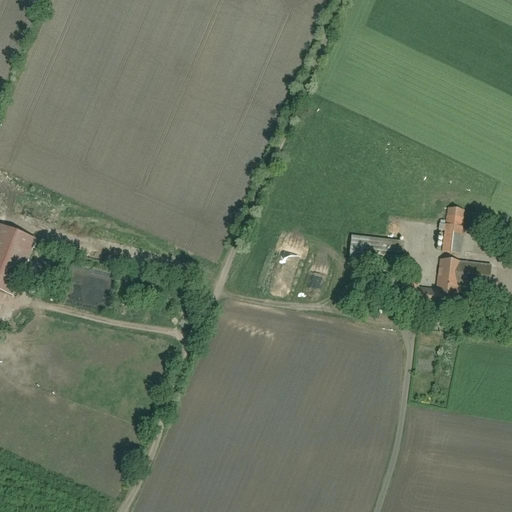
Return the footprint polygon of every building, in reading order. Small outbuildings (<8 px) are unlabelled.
[(465,212),(448,211),(445,252),(462,254),(465,212)] [(4,226),(0,234),(0,292),(14,299),(41,245),(4,226)] [(350,238),(347,263),(401,270),(404,245),(350,238)] [(460,297),(461,283),(491,286),(492,266),(440,262),(438,296),(460,297)] [(412,300),(411,313),(453,316),(454,303),(412,300)]
